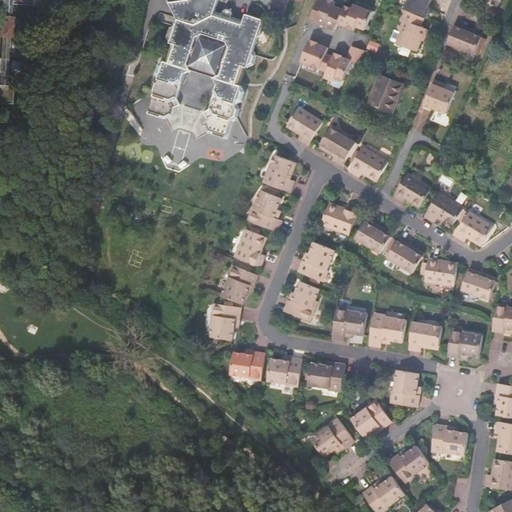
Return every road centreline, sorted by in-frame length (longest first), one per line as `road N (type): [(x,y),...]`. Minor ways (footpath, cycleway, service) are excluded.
road 1 (residential): [(464,391),(431,368),(261,336),(322,172)]
road 2 (residential): [(464,391),(328,484)]
road 3 (residential): [(383,208),(482,261),(511,237)]
road 4 (residential): [(478,511),(484,437),(464,391)]
road 5 (residential): [(322,172),(271,129),(290,77)]
